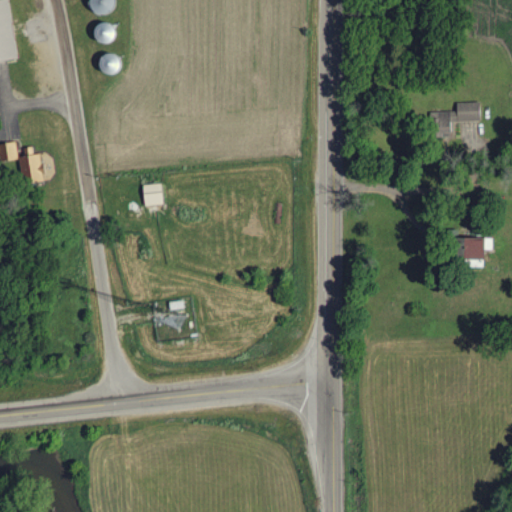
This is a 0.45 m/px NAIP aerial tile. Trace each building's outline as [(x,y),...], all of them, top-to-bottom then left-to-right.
[(0,64),(25,60),(16,0),(0,2),(0,64)] [(123,0),(118,0),(100,0),(100,14),(123,15),(123,0)] [(104,47),(126,39),(120,22),(98,30),(104,47)] [(486,123),(486,104),(460,104),(461,113),(435,114),(435,124),(486,123)] [(3,146),(6,164),(24,161),(21,143),(3,146)] [(149,187),(150,208),(169,207),(168,186),(149,187)] [(500,240),(482,239),(482,260),(499,260),(500,240)]
